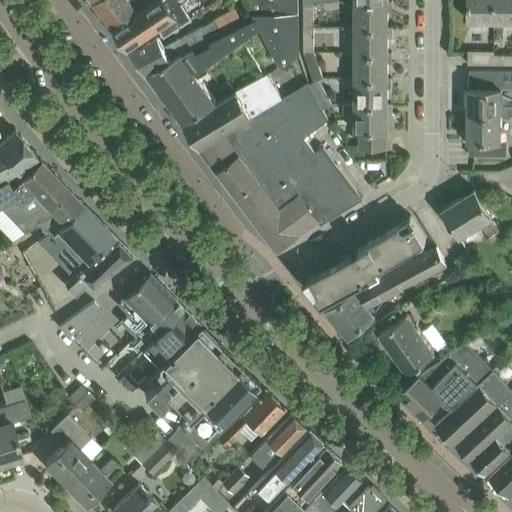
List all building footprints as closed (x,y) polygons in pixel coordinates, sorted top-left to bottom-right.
[(152,0),(93,0),(113,26),(152,0)] [(152,0),(113,26),(127,45),(144,34),(161,24),(164,30),(212,0),(152,0)] [(146,70),(182,120),(216,100),(195,71),(260,26),(280,64),(298,54),(297,0),(246,0),(253,12),(240,18),(219,28),(205,35),(206,39),(146,70)] [(303,26),(314,26),(313,0),(303,0),(303,26)] [(494,20),(493,0),(468,0),(468,20),(494,20)] [(511,20),(511,0),(493,0),(494,20),(494,26),(504,26),(504,20),(511,20)] [(388,1),(353,1),(353,26),(388,27),(388,1)] [(130,49),(146,70),(206,39),(205,35),(219,28),(214,18),(164,44),(158,34),(130,49)] [(314,52),(314,26),(303,26),(303,50),(303,52),(314,52)] [(388,27),(353,26),(353,52),(388,52),(388,27)] [(351,63),(353,44),(337,43),(335,61),(351,63)] [(493,63),(494,49),(468,49),(468,63),(493,63)] [(511,63),(511,52),(494,53),(494,49),(493,63),(511,63)] [(303,52),(313,83),(318,81),(323,78),(314,52),(303,52)] [(388,52),(353,52),(353,78),(388,78),(388,52)] [(467,87),(467,113),(501,114),(511,113),(511,103),(501,103),(502,87),(511,87),(511,69),(469,69),(469,73),(469,87),(467,87)] [(201,146),(281,99),(269,73),(237,88),(216,100),(182,120),(194,137),(201,146)] [(227,78),(220,83),(224,90),(232,85),(227,78)] [(388,78),(353,78),(353,102),(353,103),(388,103),(388,78)] [(318,81),(313,83),(309,86),(323,107),(331,102),(318,81)] [(363,197),(350,181),(323,145),(315,151),(304,137),(327,118),(328,119),(328,118),(307,84),(283,98),(281,99),(201,146),(278,249),(317,219),(320,223),(363,197)] [(388,103),(353,103),(353,102),(341,102),(341,112),(352,113),(352,129),(352,130),(358,130),(358,145),(385,145),(385,130),(386,130),(386,129),(390,129),(394,127),(394,117),(392,113),(388,113),(388,103)] [(501,140),(501,114),(467,113),(466,140),(469,140),(468,154),(507,154),(507,140),(501,140)] [(18,172),(35,156),(37,155),(14,128),(0,140),(0,178),(8,173),(14,167),(18,172)] [(40,158),(38,159),(16,181),(11,185),(6,179),(0,182),(0,203),(13,215),(10,218),(14,222),(17,220),(25,229),(37,222),(38,224),(54,213),(50,209),(57,201),(55,200),(68,187),(40,158)] [(83,203),(68,187),(55,200),(57,201),(50,209),(54,213),(38,224),(45,235),(63,223),(83,203)] [(443,207),(460,235),(479,223),(487,236),(500,228),(474,188),(443,207)] [(114,235),(99,219),(83,203),(63,223),(45,235),(38,240),(72,275),(114,235)] [(379,266),(424,238),(421,231),(410,214),(368,240),(369,241),(358,248),(359,249),(306,277),(307,279),(311,276),(322,296),(320,298),(319,299),(321,302),(342,291),(381,270),(379,266)] [(132,253),(117,237),(114,235),(72,275),(64,282),(76,294),(89,282),(91,285),(132,253)] [(436,245),(343,297),(326,307),(348,335),(364,323),(374,314),(368,307),(446,264),(436,245)] [(174,296),(173,295),(148,270),(147,271),(148,271),(123,295),(133,306),(124,297),(117,304),(126,313),(119,320),(134,335),(136,334),(136,333),(174,296)] [(184,307),(174,296),(136,333),(136,334),(140,338),(132,345),(138,351),(141,348),(184,307)] [(101,311),(93,299),(58,324),(66,336),(101,311)] [(184,307),(141,348),(157,365),(175,347),(174,346),(199,322),(184,307)] [(434,352),(407,313),(379,333),(406,372),(434,352)] [(239,361),(237,359),(220,342),(219,342),(200,322),(200,323),(199,322),(174,346),(175,347),(157,365),(145,377),(146,378),(147,377),(152,382),(143,391),(154,401),(162,393),(186,416),(192,422),(184,430),(179,425),(167,437),(190,460),(237,413),(236,412),(234,414),(231,410),(259,382),(259,381),(239,362),(239,361)] [(492,368),(493,369),(503,359),(476,334),(466,341),(460,345),(448,353),(449,354),(434,366),(425,373),(422,370),(396,389),(424,416),(444,396),(451,403),(456,398),(458,400),(492,368)] [(454,444),(456,442),(511,389),(493,369),(492,368),(458,400),(456,398),(451,403),(453,405),(448,409),(434,422),(454,444)] [(131,390),(144,376),(138,370),(124,383),(131,390)] [(33,377),(14,383),(17,395),(36,389),(33,377)] [(284,405),(264,386),(216,435),(226,445),(241,429),(238,425),(246,417),(260,430),(284,405)] [(511,421),(511,389),(456,442),(471,458),(471,459),(511,421)] [(0,404),(0,460),(20,454),(21,454),(22,454),(11,420),(30,414),(24,396),(0,404)] [(65,481),(90,458),(79,447),(90,435),(67,411),(50,428),(63,442),(44,461),(65,481)] [(305,425),(290,411),(249,454),(264,469),(305,425)] [(510,449),(504,442),(511,435),(511,421),(471,459),(485,472),(510,449)] [(322,442),(307,428),(250,489),(253,492),(259,489),(269,498),(322,442)] [(142,461),(165,439),(156,430),(133,452),(142,461)] [(175,449),(165,439),(142,461),(152,472),(175,449)] [(306,496),(340,459),(325,444),(261,511),(299,511),(310,500),(306,496)] [(511,452),(488,475),(509,495),(511,491),(511,452)] [(99,468),(90,458),(65,481),(85,502),(109,478),(121,466),(111,456),(99,468)] [(299,511),(327,511),(360,477),(345,463),(311,500),(310,500),(299,511)] [(246,475),(237,466),(222,482),(231,491),(246,475)] [(178,498),(188,507),(211,485),(202,475),(178,498)] [(117,511),(147,511),(158,502),(138,482),(113,507),(117,511)] [(371,511),(384,499),(368,485),(348,507),(350,508),(346,511),(371,511)] [(239,501),(232,510),(234,511),(250,511),(252,511),(239,501)] [(397,511),(388,503),(387,504),(388,504),(379,511),(397,511)]
